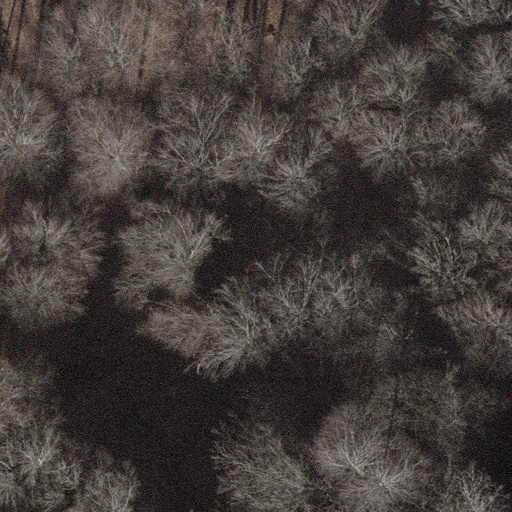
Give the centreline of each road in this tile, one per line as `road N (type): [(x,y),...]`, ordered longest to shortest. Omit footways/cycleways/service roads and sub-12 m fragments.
road 1 (track): [(49,295),(277,373),(511,362)]
road 2 (track): [(0,422),(37,366),(49,295),(56,111),(33,0)]
